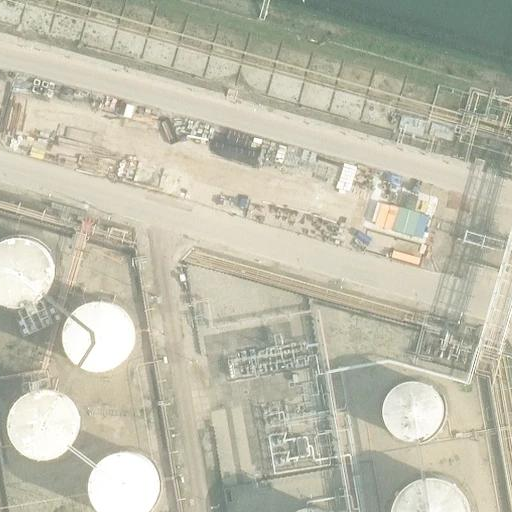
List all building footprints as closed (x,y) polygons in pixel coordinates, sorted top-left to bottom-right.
[(53,273),(54,266),(53,260),(51,253),(48,248),(44,243),(40,238),(34,235),(28,233),(21,232),(15,232),(9,234),(3,237),(0,238),(0,293),(3,296),(9,298),(15,300),(21,300),(28,299),(34,297),(40,294),(45,290),(49,285),(51,279),(53,273)] [(132,342),(133,335),(132,328),(130,321),(127,315),(123,309),(118,305),(112,301),(105,299),(98,298),(91,298),(84,300),(78,303),(72,307),(67,312),(63,318),(61,324),(60,331),(60,338),(61,345),(63,352),(67,357),(72,363),(78,367),(84,370),(91,371),(98,371),(105,371),(111,368),(118,365),(123,360),(127,355),(130,348),(132,342)] [(444,418),(445,412),(444,406),(443,400),(440,394),(436,390),(431,385),(426,382),(420,380),(414,380),(408,380),(402,381),(396,384),(391,387),(387,392),(384,397),(381,403),(380,409),(380,415),(381,421),(384,427),(387,432),(391,436),(396,440),(402,442),(408,444),(414,444),(420,443),(426,441),(431,438),(436,434),(440,429),(443,424),(444,418)] [(79,424),(80,418),(79,411),(77,405),(74,400),(70,395),(66,390),(60,387),(54,385),(48,384),(41,384),(35,386),(29,389),(24,392),(20,397),(16,402),(14,408),(12,414),(12,421),(14,427),(16,433),(19,438),(24,443),(29,447),(35,449),(41,451),(47,451),(54,450),(60,448),(65,445),(70,441),(74,436),(77,430),(79,424)] [(152,488),(152,481),(152,475),(150,468),(147,463),(143,457),(138,453),(132,450),(126,448),(119,447),(113,447),(106,449),(101,451),(95,455),(91,460),(87,466),(85,472),(83,478),(83,485),(85,491),(87,497),(91,503),(95,507),(101,511),(102,511),(133,511),(138,509),(143,505),(147,500),(150,494),(152,488)] [(468,511),(469,511),(466,504),(463,498),(459,492),(453,487),(447,484),(440,481),(432,480),(425,481),(418,483),(411,486),(405,490),(400,495),(397,501),(394,508),(393,511),(468,511)]
